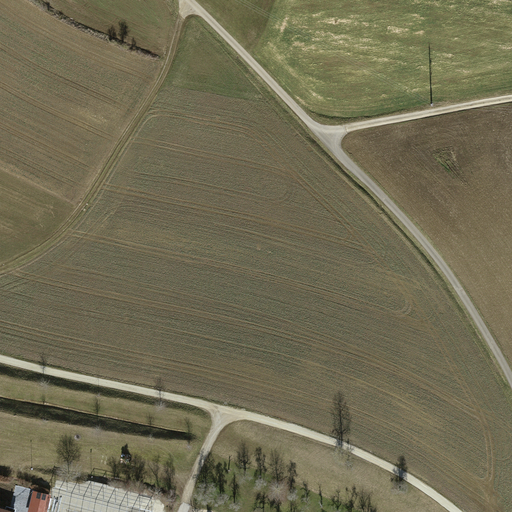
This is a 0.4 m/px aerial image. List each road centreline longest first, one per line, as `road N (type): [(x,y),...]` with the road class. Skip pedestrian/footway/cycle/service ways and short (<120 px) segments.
road 1 (track): [(511,380),(458,283),(402,216),(186,0)]
road 2 (track): [(455,511),(367,456),(0,358)]
road 3 (track): [(190,3),(164,75),(73,216),(32,255),(0,266)]
road 4 (track): [(511,100),(319,134)]
